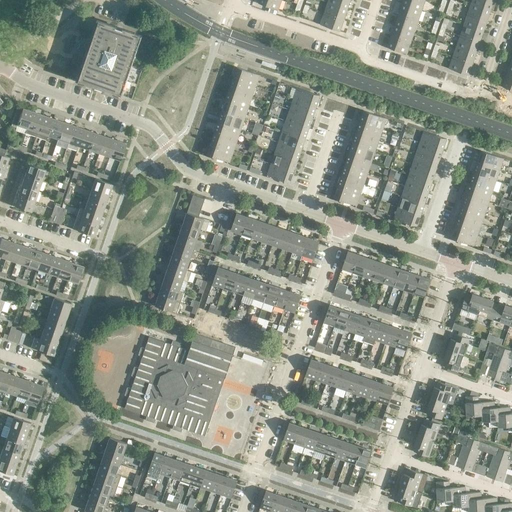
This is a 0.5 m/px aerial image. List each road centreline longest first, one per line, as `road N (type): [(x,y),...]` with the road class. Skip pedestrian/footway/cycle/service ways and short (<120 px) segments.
road 1 (unclassified): [(306,209),(205,176),(150,127),(23,81),(1,62)]
road 2 (residential): [(487,92),(377,62),(360,47),(235,0)]
road 3 (residential): [(244,511),(295,357)]
road 4 (residential): [(295,357),(342,223)]
road 5 (residential): [(391,453),(511,496)]
